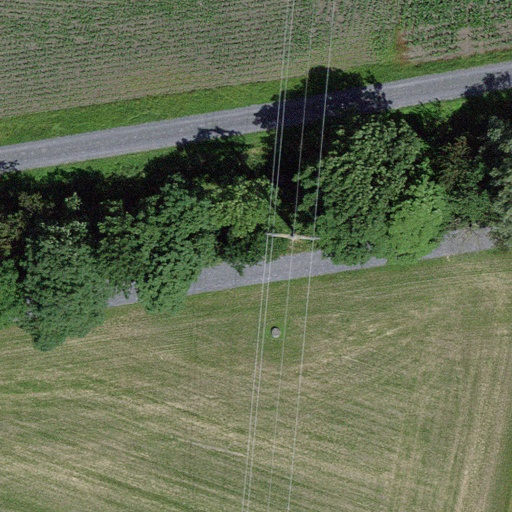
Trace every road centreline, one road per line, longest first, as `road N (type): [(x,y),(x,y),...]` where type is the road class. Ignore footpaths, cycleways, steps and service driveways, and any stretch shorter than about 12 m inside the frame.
road 1 (track): [(511,73),(0,163)]
road 2 (track): [(0,312),(511,228)]
